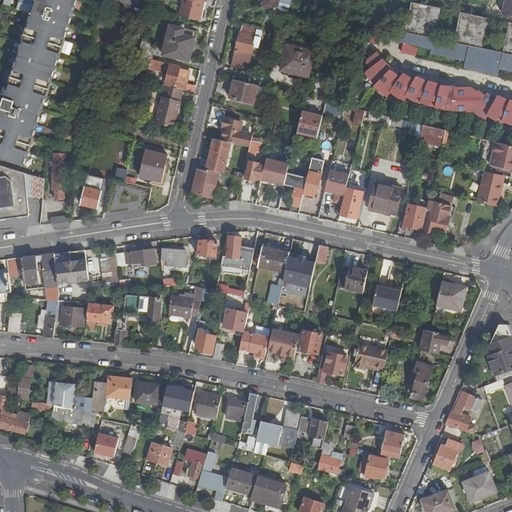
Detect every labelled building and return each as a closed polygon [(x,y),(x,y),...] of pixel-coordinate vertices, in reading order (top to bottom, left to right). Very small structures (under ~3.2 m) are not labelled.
[(0,160),(25,168),(49,90),(78,0),(36,0),(36,1),(47,5),(42,18),(32,15),(5,100),(15,103),(11,117),(0,113),(0,114),(0,160)] [(20,0),(17,10),(32,15),(42,18),(47,5),(36,1),(32,0),(20,0)] [(200,20),(204,3),(193,0),(184,0),(181,16),(200,20)] [(277,13),(280,0),(262,0),(261,9),(277,13)] [(437,35),(443,8),(414,2),(408,29),(437,35)] [(463,13),(458,40),(489,46),(494,18),(463,13)] [(185,30),(171,26),(164,56),(190,62),(192,52),(189,51),(193,38),(183,36),(185,30)] [(233,68),(243,70),(245,60),(250,61),(254,45),(259,47),(262,36),(262,31),(242,27),(241,33),(240,33),(236,53),(233,68)] [(197,33),(185,30),(183,36),(193,38),(189,51),(192,52),(197,33)] [(418,48),(388,41),(386,51),(416,58),(418,48)] [(136,56),(140,57),(145,45),(142,44),(136,56)] [(145,45),(140,57),(147,59),(150,60),(154,47),(145,45)] [(288,46),(285,58),(312,65),(315,53),(288,46)] [(312,65),(285,58),(282,71),(309,78),(312,65)] [(184,90),(196,93),(197,86),(193,86),(187,85),(190,73),(181,70),(181,69),(171,66),(171,65),(150,60),(147,59),(146,63),(150,64),(149,70),(169,74),(166,85),(176,87),(176,89),(184,90)] [(244,82),(234,80),(230,98),(254,104),(256,94),(258,86),(244,82)] [(388,97),(391,84),(376,81),(373,94),(388,97)] [(156,125),(175,129),(184,90),(176,89),(166,86),(156,125)] [(15,103),(5,100),(0,98),(0,113),(11,117),(15,103)] [(328,102),(326,112),(344,116),(346,106),(328,102)] [(303,112),(299,129),(298,134),(318,138),(323,117),(303,112)] [(364,125),(366,113),(356,112),(354,124),(364,125)] [(369,120),(383,123),(385,116),(371,113),(369,120)] [(387,117),(386,123),(402,127),(404,121),(387,117)] [(252,141),(253,138),(240,135),(242,123),(225,119),(223,128),(226,129),(223,142),(231,144),(250,149),(252,141)] [(423,126),(420,143),(442,148),(446,131),(423,126)] [(223,142),(215,140),(212,155),(214,155),(210,170),(220,173),(224,174),(224,171),(231,144),(223,142)] [(258,143),(252,141),(250,149),(248,156),(255,157),(258,143)] [(506,177),(510,178),(511,171),(491,166),(497,143),(488,141),(483,163),(485,164),(483,172),(485,172),(506,177)] [(511,146),(501,144),(497,143),(491,166),(511,171),(511,170),(511,146)] [(168,156),(147,151),(141,178),(163,184),(163,185),(164,185),(166,175),(164,174),(168,156)] [(65,191),(66,156),(55,155),(54,191),(57,191),(57,203),(69,203),(69,191),(65,191)] [(256,179),(259,180),(262,181),(266,167),(259,166),(260,164),(250,162),(246,180),(255,182),(256,179)] [(34,177),(0,166),(0,220),(30,217),(28,199),(33,199),(34,177)] [(286,185),(290,169),(287,168),(287,170),(284,170),(281,183),(286,185)] [(210,170),(208,170),(208,172),(199,170),(194,194),(214,198),(220,173),(210,170)] [(314,171),(310,171),(306,186),(305,195),(314,197),(316,189),(319,189),(322,175),(314,173),(314,171)] [(477,203),(498,208),(506,177),(485,172),(477,203)] [(350,178),(330,173),(324,198),(335,200),(333,209),(342,211),(344,202),(350,178)] [(116,181),(126,183),(127,178),(128,177),(117,174),(116,181)] [(34,177),(33,199),(43,199),(42,180),(34,177)] [(233,189),(240,191),(243,179),(236,177),(233,189)] [(293,201),(290,216),(299,217),(305,195),(306,186),(297,184),(296,192),(293,191),(290,201),(293,201)] [(401,193),(374,187),(369,212),(390,217),(391,215),(396,216),(401,193)] [(102,193),(86,189),(81,206),(81,208),(89,210),(90,208),(99,210),(102,193)] [(357,220),(360,211),(356,210),(358,203),(361,203),(364,193),(348,189),(341,216),(357,220)] [(404,227),(422,231),(422,230),(427,212),(429,202),(418,199),(417,207),(409,205),(404,227)] [(425,231),(434,234),(434,232),(446,235),(450,217),(440,215),(442,204),(435,203),(435,200),(432,199),(431,202),(429,201),(429,202),(427,212),(422,230),(425,231)] [(52,225),(70,223),(70,217),(51,218),(52,225)] [(255,251),(259,234),(248,233),(245,249),(255,251)] [(242,239),(229,237),(227,261),(230,261),(230,259),(240,260),(242,239)] [(219,244),(201,242),(199,256),(210,257),(211,255),(218,255),(219,244)] [(287,272),(291,255),(276,251),(277,249),(264,246),(260,266),(287,272)] [(325,265),(329,248),(320,246),(316,263),(325,265)] [(119,289),(122,289),(120,281),(117,250),(102,252),(106,290),(119,289)] [(156,250),(118,255),(120,267),(126,267),(126,265),(134,264),(135,265),(143,264),(143,267),(149,266),(149,265),(157,264),(156,250)] [(90,281),(87,251),(78,252),(82,282),(90,281)] [(186,268),(188,253),(163,251),(163,260),(168,261),(168,270),(172,270),(172,267),(186,268)] [(82,282),(78,252),(55,255),(57,272),(58,276),(59,277),(60,285),(82,282)] [(55,272),(57,272),(55,255),(43,256),(43,262),(46,289),(56,288),(55,272)] [(38,257),(23,258),(26,286),(40,284),(38,263),(38,257)] [(364,294),(369,272),(360,270),(351,268),(343,266),(339,288),(364,294)] [(0,300),(8,299),(5,274),(0,274),(0,300)] [(73,297),(78,297),(78,291),(88,291),(88,284),(72,285),(73,297)] [(467,289),(443,284),(438,307),(462,312),(467,289)] [(150,321),(169,323),(170,315),(172,296),(173,287),(165,287),(163,300),(128,296),(125,316),(120,315),(117,345),(125,346),(128,317),(150,319),(150,321)] [(398,312),(402,293),(393,291),(386,289),(378,287),(374,307),(398,312)] [(198,317),(205,289),(197,288),(196,296),(186,294),(186,297),(183,296),(183,298),(172,296),(170,315),(192,318),(192,316),(198,317)] [(58,308),(56,324),(84,327),(86,310),(64,308),(64,303),(58,302),(58,303),(58,308)] [(90,305),(88,321),(103,322),(111,323),(111,316),(114,316),(115,307),(104,306),(90,305)] [(45,338),(55,339),(56,324),(58,308),(47,307),(47,310),(42,310),(42,317),(47,318),(46,329),(45,338)] [(231,309),(229,308),(225,328),(231,329),(230,332),(235,334),(236,330),(244,332),(248,314),(231,310),(231,309)] [(9,334),(20,336),(22,315),(11,314),(9,334)] [(39,329),(46,329),(47,318),(42,317),(40,317),(39,329)] [(197,325),(194,338),(199,339),(197,348),(202,349),(206,350),(206,353),(213,355),(216,338),(210,337),(211,333),(205,331),(206,327),(197,325)] [(490,358),(499,382),(504,380),(511,376),(511,337),(508,326),(500,326),(491,347),(495,356),(490,358)] [(245,333),(241,350),(256,354),(255,357),(266,359),(270,339),(270,338),(271,331),(257,328),(256,335),(245,333)] [(301,335),(274,329),(272,339),(269,353),(278,354),(287,357),(296,359),(301,335)] [(304,331),(300,351),(319,355),(323,336),(304,331)] [(422,351),(439,355),(441,346),(448,347),(453,337),(426,331),(422,351)] [(214,361),(222,362),(225,346),(218,345),(214,361)] [(367,367),(385,371),(389,352),(360,346),(356,364),(357,364),(356,369),(366,372),(366,370),(367,367)] [(318,384),(323,385),(326,373),(344,377),(348,358),(346,357),(347,355),(343,355),(343,356),(325,352),(318,384)] [(434,368),(419,364),(416,372),(420,373),(414,394),(416,395),(415,399),(423,401),(434,368)] [(24,377),(33,377),(34,369),(25,368),(24,377)] [(420,373),(416,372),(408,397),(415,399),(416,395),(414,394),(420,373)] [(109,397),(131,400),(133,380),(110,378),(109,385),(95,384),(93,402),(92,414),(97,415),(99,415),(105,416),(105,415),(104,415),(109,397)] [(23,400),(31,402),(32,394),(29,393),(31,380),(20,379),(18,400),(19,400),(20,400),(23,400)] [(51,383),(50,390),(57,391),(58,384),(51,383)] [(159,405),(161,385),(147,384),(140,383),(137,403),(159,405)] [(55,407),(92,414),(93,402),(79,399),(79,402),(74,402),(75,394),(75,386),(58,384),(57,391),(50,390),(48,405),(55,407)] [(197,415),(217,420),(222,398),(202,393),(197,415)] [(459,405),(456,404),(447,426),(474,435),(476,429),(469,426),(471,418),(463,416),(466,408),(479,414),(484,401),(464,393),(459,405)] [(0,409),(4,411),(5,408),(8,410),(11,403),(12,398),(9,398),(0,395),(0,409)] [(250,435),(259,396),(251,395),(249,404),(245,423),(241,438),(246,440),(247,435),(250,435)] [(227,419),(245,423),(249,404),(232,401),(227,419)] [(33,409),(53,413),(55,407),(48,405),(34,402),(33,409)] [(159,427),(167,429),(168,429),(178,431),(182,413),(181,412),(181,409),(177,408),(176,411),(171,410),(172,405),(165,403),(159,427)] [(55,421),(95,428),(97,415),(92,414),(55,407),(53,413),(49,427),(53,429),(55,421)] [(1,414),(0,417),(0,427),(26,436),(32,417),(20,413),(19,417),(2,412),(2,414),(1,414)] [(299,432),(303,418),(303,417),(287,413),(284,428),(262,423),(258,440),(250,438),(247,452),(249,452),(257,454),(265,456),(268,457),(270,445),(296,450),(299,432)] [(323,450),(330,423),(314,419),(313,420),(303,418),(299,432),(310,434),(310,438),(316,439),(314,448),(323,450)] [(143,424),(134,422),(129,437),(138,439),(143,424)] [(353,441),(356,428),(347,426),(345,439),(353,441)] [(186,434),(196,437),(198,429),(187,427),(186,434)] [(174,447),(182,449),(184,442),(186,434),(178,432),(177,437),(174,447)] [(382,456),(401,460),(405,442),(402,441),(403,436),(387,432),(382,456)] [(120,459),(124,438),(102,433),(97,454),(120,459)] [(194,445),(196,437),(186,434),(184,442),(194,445)] [(213,436),(213,442),(219,444),(225,445),(226,440),(213,436)] [(138,439),(129,437),(124,453),(133,456),(138,439)] [(160,462),(160,464),(168,467),(173,450),(162,447),(163,441),(154,438),(147,460),(157,464),(158,461),(160,462)] [(478,439),(469,442),(474,455),(483,451),(478,439)] [(464,446),(449,440),(446,447),(442,446),(435,465),(451,472),(459,452),(461,453),(464,446)] [(326,443),(324,454),(331,455),(333,444),(326,443)] [(204,464),(205,465),(208,456),(189,450),(186,459),(195,462),(192,470),(189,469),(187,476),(199,480),(204,464)] [(492,462),(487,452),(484,453),(486,460),(483,461),(484,465),(492,462)] [(215,501),(223,503),(227,488),(229,480),(210,474),(216,455),(209,453),(208,456),(205,465),(202,477),(200,485),(218,491),(215,501)] [(332,475),(345,479),(346,473),(339,471),(341,465),(343,466),(345,458),(343,458),(343,456),(333,454),(332,459),(322,457),(319,471),(332,475)] [(389,462),(371,457),(366,477),(375,479),(375,476),(384,478),(389,462)] [(174,476),(180,478),(185,465),(178,463),(174,476)] [(295,472),(302,474),(305,467),(297,465),(295,472)] [(497,494),(487,467),(474,472),(476,479),(463,484),(466,490),(463,491),(465,495),(468,495),(471,504),(497,494)] [(253,497),(259,479),(259,478),(233,470),(229,480),(227,488),(253,497)] [(344,483),(345,479),(332,475),(331,480),(344,483)] [(253,497),(252,500),(267,505),(268,502),(282,506),(288,487),(259,479),(253,497)] [(368,511),(374,495),(352,488),(344,511),(368,511)] [(426,511),(450,511),(462,507),(455,489),(428,500),(428,501),(423,503),(426,511)] [(322,511),(325,505),(305,499),(300,511),(322,511)]
